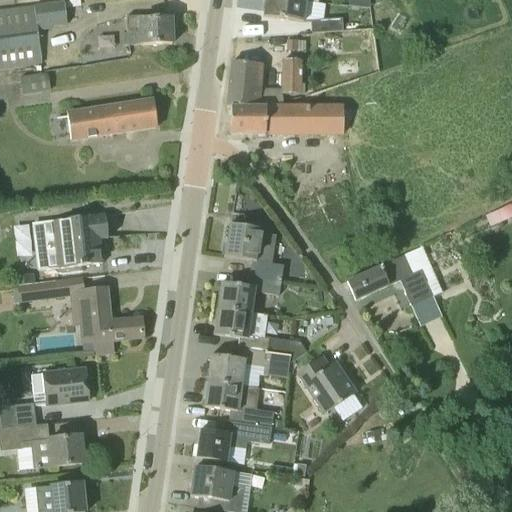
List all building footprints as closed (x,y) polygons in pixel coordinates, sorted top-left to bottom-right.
[(303,24),(306,2),(288,0),(265,0),(263,18),(303,24)] [(63,4),(0,11),(0,70),(41,65),(37,33),(52,30),(52,28),(66,27),(63,4)] [(127,18),(129,47),(141,46),(141,47),(171,45),(171,43),(174,43),(173,31),(171,31),(170,19),(156,19),(156,17),(127,18)] [(310,22),(311,36),(342,33),(340,19),(310,22)] [(287,52),(297,52),(296,42),(287,42),(287,52)] [(226,108),(230,108),(284,109),(284,106),(282,106),(282,95),(300,96),(301,61),(281,61),(280,90),(261,90),(262,67),(231,64),(226,108)] [(50,92),(48,83),(47,76),(47,74),(20,79),(22,96),(50,92)] [(284,109),(230,108),(230,136),(343,135),(343,133),(342,95),(325,95),(325,106),(284,106),(284,109)] [(152,102),(66,113),(71,142),(156,129),(152,102)] [(511,218),(511,206),(487,218),(491,228),(511,218)] [(38,224),(44,272),(103,265),(100,241),(107,240),(104,216),(38,224)] [(14,222),(16,254),(33,253),(31,221),(14,222)] [(276,237),(272,237),(260,235),(260,231),(228,226),(228,227),(229,227),(225,258),(224,257),(224,258),(251,263),(249,279),(281,283),(283,267),(272,266),(276,237)] [(355,303),(400,283),(411,307),(431,297),(425,284),(427,283),(421,271),(411,275),(404,258),(347,283),(355,303)] [(14,287),(17,287),(35,285),(34,275),(13,278),(14,287)] [(217,311),(254,316),(256,296),(279,298),(281,283),(249,279),(248,279),(247,288),(220,284),(220,286),(221,286),(217,311)] [(17,287),(19,303),(56,299),(54,283),(35,285),(17,287)] [(84,293),(87,326),(82,327),(84,345),(94,344),(96,356),(112,354),(111,342),(142,339),(140,321),(109,324),(106,290),(84,293)] [(239,351),(293,358),(292,365),(307,355),(299,343),(263,339),(266,317),(254,316),(217,311),(214,335),(213,335),(213,336),(241,341),(239,351)] [(329,328),(329,327),(328,319),(316,321),(317,330),(329,328)] [(292,365),(293,358),(239,351),(238,361),(210,357),(210,358),(207,383),(245,388),(246,369),(263,371),(263,376),(289,380),(292,365)] [(322,359),(297,376),(324,415),(355,394),(335,365),(329,369),(322,359)] [(89,403),(85,370),(42,374),(45,407),(89,403)] [(261,429),(271,430),(273,414),(256,412),(258,390),(245,388),(207,383),(204,408),(203,408),(203,409),(231,413),(229,424),(256,428),(261,429)] [(0,431),(35,427),(33,404),(0,408),(0,431)] [(228,463),(229,449),(245,450),(246,443),(269,446),(271,430),(261,429),(256,428),(229,424),(224,423),(223,435),(200,431),(196,460),(228,463)] [(48,426),(35,427),(0,431),(0,453),(30,450),(32,471),(50,468),(50,471),(84,465),(81,438),(50,442),(48,426)] [(379,432),(367,434),(369,444),(381,442),(379,432)] [(305,478),(306,467),(298,466),(297,477),(305,478)] [(194,469),(193,481),(190,498),(213,502),(212,511),(215,511),(239,511),(243,490),(230,488),(232,474),(194,469)] [(36,511),(83,511),(81,485),(34,489),(36,511)]
